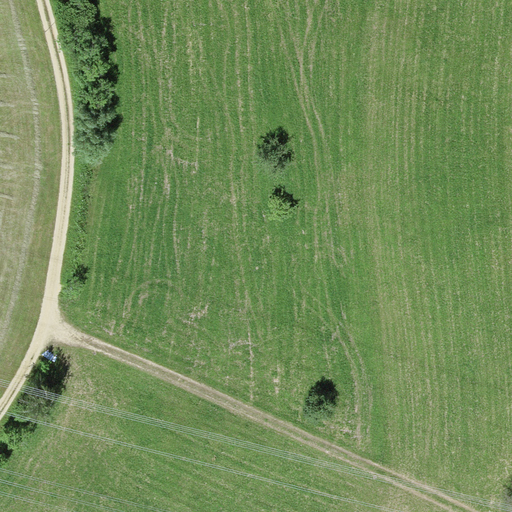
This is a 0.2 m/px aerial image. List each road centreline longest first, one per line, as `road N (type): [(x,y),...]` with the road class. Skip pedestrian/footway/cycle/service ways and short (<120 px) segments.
road 1 (track): [(401,480),(190,385),(46,335)]
road 2 (track): [(44,0),(70,123),(62,248),(46,335)]
